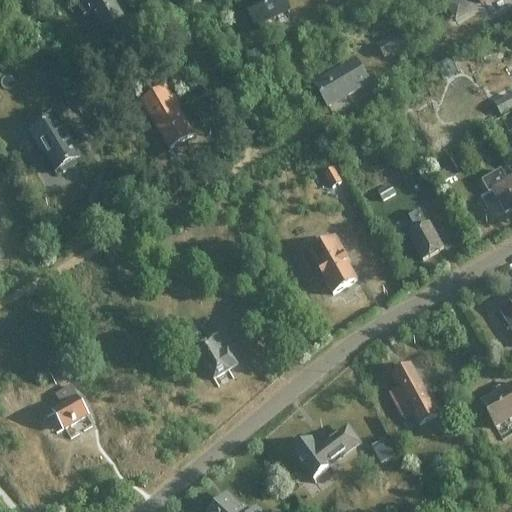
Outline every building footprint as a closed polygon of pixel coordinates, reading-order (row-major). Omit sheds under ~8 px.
[(123,21),(110,0),(84,0),(75,5),(83,18),(91,13),(104,33),(123,21)] [(251,0),(240,6),(254,32),(290,13),(282,0),(251,0)] [(457,0),(449,4),(457,22),(473,15),(466,0),(457,0)] [(392,40),(377,48),(383,59),(398,50),(392,40)] [(313,86),(327,109),(367,85),(354,62),(313,86)] [(251,75),(245,64),(232,72),(239,82),(251,75)] [(141,103),(169,151),(191,138),(163,90),(141,103)] [(511,98),(511,96),(492,105),(498,117),(511,109),(511,98)] [(79,160),(55,119),(30,134),(54,175),(60,172),(62,175),(75,167),(73,164),(79,160)] [(450,161),(435,169),(444,184),(458,175),(450,161)] [(323,175),(331,190),(341,185),(332,170),(323,175)] [(511,210),(511,178),(506,183),(499,172),(481,183),(487,195),(491,193),(504,215),(511,210)] [(389,187),(377,194),(382,204),(395,196),(389,187)] [(407,238),(422,263),(442,251),(419,212),(407,219),(415,233),(407,238)] [(332,241),(308,255),(325,285),(332,297),(356,283),(332,241)] [(511,303),(509,305),(510,306),(500,315),(511,335),(511,303)] [(191,325),(183,330),(189,342),(197,337),(191,325)] [(195,351),(213,381),(236,368),(226,351),(224,351),(217,338),(195,351)] [(409,367),(391,378),(419,427),(438,417),(409,367)] [(60,370),(49,376),(54,385),(65,379),(60,370)] [(511,385),(480,404),(495,430),(511,420),(511,385)] [(56,398),(62,408),(52,414),(62,432),(87,417),(71,389),(56,398)] [(317,454),(309,442),(292,455),(311,482),(328,469),(327,467),(356,447),(346,433),(317,454)] [(385,442),(371,450),(372,451),(381,465),(394,457),(385,442)] [(257,511),(255,510),(252,511),(245,511),(241,508),(236,511),(234,511),(222,501),(212,511),(257,511)]
